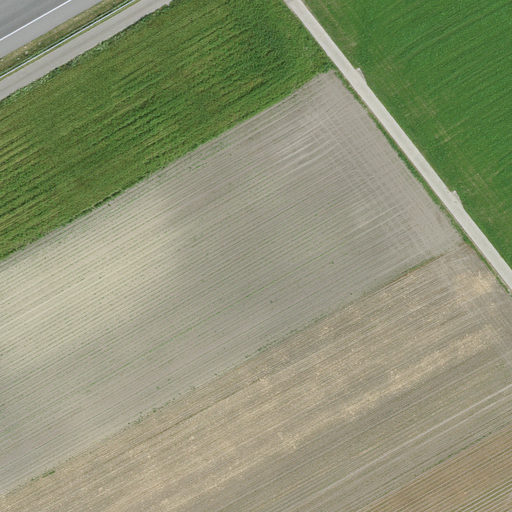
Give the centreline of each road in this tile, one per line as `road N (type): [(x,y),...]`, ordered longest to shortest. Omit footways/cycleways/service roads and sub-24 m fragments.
road 1 (track): [(292,0),(511,281)]
road 2 (unclassified): [(0,90),(156,0)]
